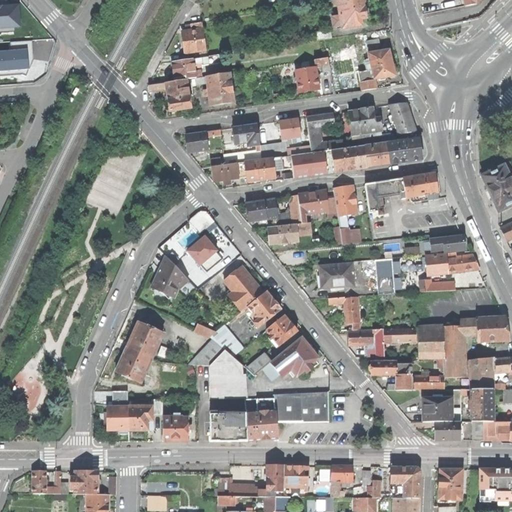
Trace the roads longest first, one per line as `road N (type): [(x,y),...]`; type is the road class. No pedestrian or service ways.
road 1 (residential): [(214,200),(425,455)]
road 2 (residential): [(206,191),(143,254),(84,390),(80,457)]
road 3 (tertiary): [(127,456),(425,455)]
road 4 (residential): [(154,128),(408,94),(438,120)]
road 5 (residential): [(446,165),(214,200)]
